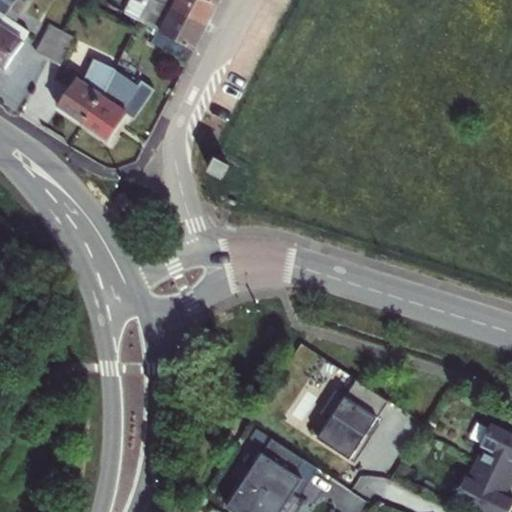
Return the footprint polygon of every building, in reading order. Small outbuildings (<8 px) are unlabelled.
[(142,0),(134,16),(162,31),(189,44),(202,20),(162,0),(142,0)] [(162,0),(202,20),(212,0),(162,0)] [(14,10),(4,3),(0,8),(0,64),(19,36),(17,34),(25,21),(12,13),(14,10)] [(162,31),(156,43),(182,56),(189,44),(162,31)] [(39,33),(28,56),(39,61),(50,39),(39,33)] [(63,45),(50,39),(39,61),(52,68),(63,45)] [(67,81),(46,111),(73,128),(105,74),(86,64),(74,85),(67,81)] [(105,74),(73,128),(99,145),(119,115),(115,113),(130,83),(117,76),(119,73),(108,68),(105,74)] [(130,83),(115,113),(119,115),(125,118),(143,84),(132,79),(130,83)] [(229,167),(215,161),(208,176),(222,183),(229,167)] [(327,417),(335,422),(323,441),(361,464),(377,439),(373,436),(393,403),(362,384),(351,401),(341,394),(327,417)] [(495,454),(488,468),(511,480),(511,434),(503,430),(492,452),(495,454)] [(236,511),(298,511),(307,498),(300,494),(319,466),(273,437),(229,507),(236,511)] [(511,511),(511,480),(488,468),(480,485),(478,484),(467,506),(480,511),(511,511)]
